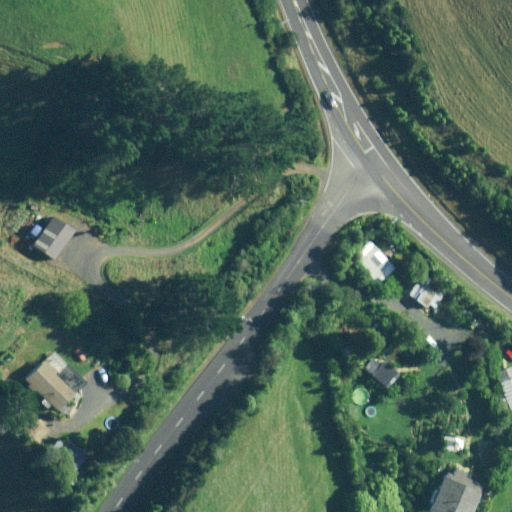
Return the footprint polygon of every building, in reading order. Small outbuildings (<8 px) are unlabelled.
[(77,230),(54,216),(35,246),(57,261),(77,230)] [(386,266),(370,244),(363,249),(380,271),(386,266)] [(442,300),(427,287),(416,300),(426,309),(430,304),(435,308),(442,300)] [(28,393),(30,391),(38,399),(34,403),(40,409),(44,405),(50,410),(70,389),(39,359),(18,380),(23,385),(21,387),(28,393)] [(400,380),(388,367),(378,375),(390,388),(400,380)] [(511,378),(496,384),(505,410),(511,407),(511,378)] [(44,446),(60,463),(55,468),(61,475),(81,456),(74,449),(73,450),(57,434),(44,446)] [(470,511),(482,486),(442,469),(423,511),(470,511)]
